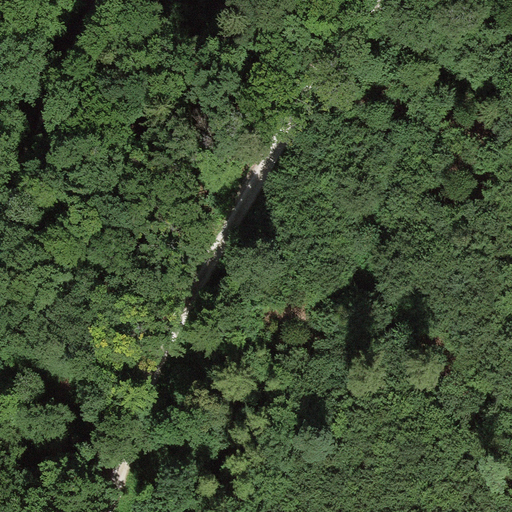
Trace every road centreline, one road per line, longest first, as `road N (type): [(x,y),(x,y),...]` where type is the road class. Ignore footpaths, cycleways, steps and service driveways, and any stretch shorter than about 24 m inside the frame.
road 1 (track): [(383,0),(334,54),(235,218),(174,339),(106,511)]
road 2 (track): [(100,0),(0,218)]
